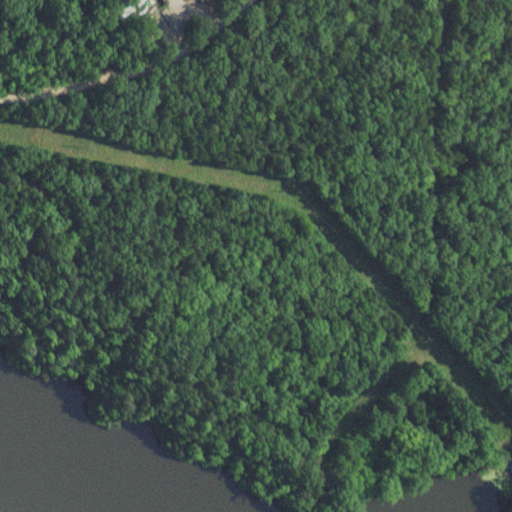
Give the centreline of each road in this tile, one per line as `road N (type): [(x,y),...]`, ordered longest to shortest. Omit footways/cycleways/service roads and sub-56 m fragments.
road 1 (residential): [(448,0),(435,80),(425,307),(405,352),(352,399),(322,456),(315,492)]
road 2 (residential): [(0,101),(166,61),(249,0)]
